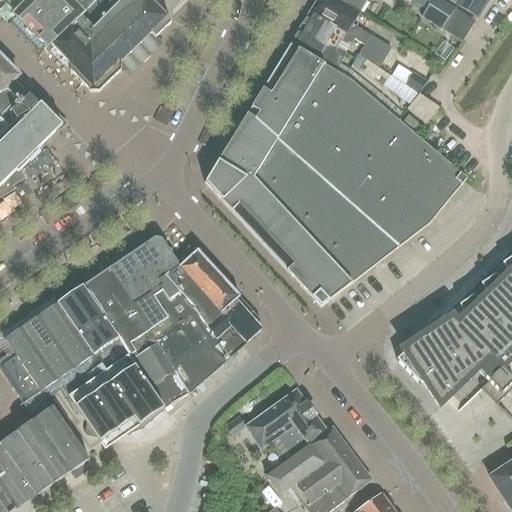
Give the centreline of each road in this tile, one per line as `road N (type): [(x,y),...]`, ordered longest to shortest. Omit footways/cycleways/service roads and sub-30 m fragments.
road 1 (residential): [(327,359),(490,219),(498,195),(495,130),(511,88)]
road 2 (tertiary): [(298,331),(201,417),(176,511)]
road 3 (tertiary): [(298,331),(161,176)]
road 4 (tertiary): [(446,511),(327,359)]
road 5 (residential): [(161,176),(0,282)]
road 6 (tertiary): [(161,176),(233,41)]
